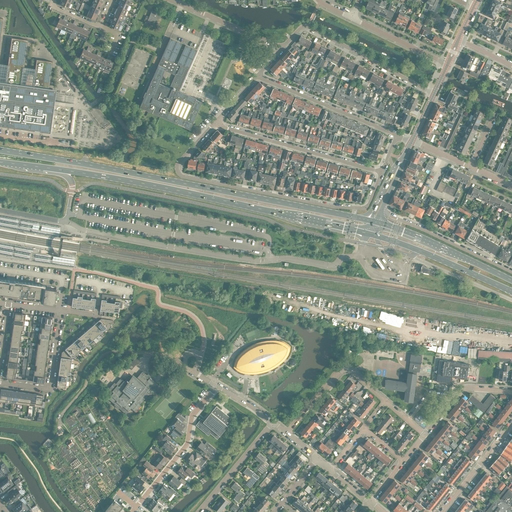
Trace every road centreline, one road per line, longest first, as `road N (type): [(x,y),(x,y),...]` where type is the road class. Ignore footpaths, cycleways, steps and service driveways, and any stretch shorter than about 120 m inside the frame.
road 1 (primary): [(369,220),(0,149)]
road 2 (primary): [(2,161),(136,181),(366,233)]
road 3 (residential): [(381,172),(363,207),(183,176),(177,163),(213,123)]
road 4 (residential): [(347,256),(332,266),(257,260),(66,221)]
road 5 (residential): [(282,48),(303,27),(432,95)]
road 6 (residential): [(381,172),(213,123)]
road 7 (residential): [(396,135),(256,76)]
road 8 (residential): [(136,506),(186,445),(191,416),(217,384)]
road 9 (primary): [(511,280),(377,222)]
road 10 (residential): [(511,273),(380,211)]
road 11 (residential): [(287,433),(345,365),(385,401)]
road 12 (residential): [(0,382),(48,388),(59,310)]
road 13 (residential): [(282,48),(171,0)]
